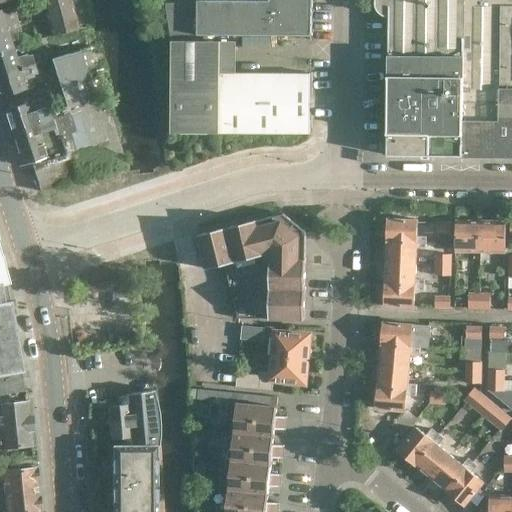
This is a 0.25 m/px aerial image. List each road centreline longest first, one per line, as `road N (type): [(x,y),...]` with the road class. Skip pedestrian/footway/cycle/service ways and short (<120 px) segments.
road 1 (unclassified): [(25,252),(255,178),(340,175)]
road 2 (tertiary): [(67,511),(51,342),(25,252)]
road 3 (residential): [(325,466),(340,247)]
road 4 (unclassified): [(340,175),(345,0)]
road 5 (unclassified): [(340,175),(511,176)]
